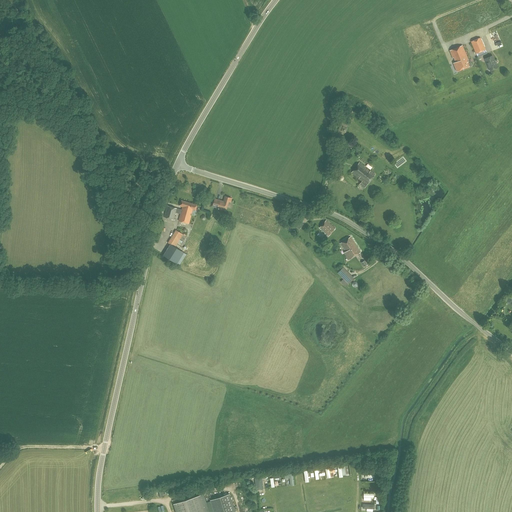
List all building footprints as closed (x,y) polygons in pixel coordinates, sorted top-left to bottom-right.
[(444,37),(459,33),(453,14),(438,19),(444,37)] [(476,53),(478,57),(487,53),(480,37),(471,41),(476,53)] [(462,45),(450,50),(453,58),(453,57),(455,62),(453,63),(457,71),(472,65),(470,61),(469,61),(462,45)] [(453,69),(448,54),(426,61),(431,76),(453,69)] [(490,70),(492,74),(494,73),(494,71),(494,69),(498,67),(492,55),(485,58),(490,70)] [(397,79),(404,77),(401,70),(395,72),(397,79)] [(337,132),(344,135),(348,125),(342,122),(337,132)] [(336,158),(344,159),(346,145),(338,144),(336,158)] [(360,184),(365,188),(367,185),(375,174),(370,170),(370,171),(366,168),(359,162),(352,172),(359,178),(362,181),(360,184)] [(222,208),(226,209),(229,201),(231,202),(232,198),(226,196),(224,201),(217,199),(216,201),(214,200),(213,205),(216,206),(215,207),(218,208),(219,208),(222,209),(222,208)] [(179,221),(189,224),(193,210),(196,210),(197,205),(181,200),(180,206),(183,207),(182,210),(167,205),(164,217),(174,220),(176,212),(181,214),(179,221)] [(320,228),(329,236),(335,228),(326,220),(320,228)] [(299,221),(295,226),(299,229),(303,224),(299,221)] [(163,255),(177,264),(184,253),(175,247),(183,235),(176,230),(168,242),(171,244),(163,255)] [(344,252),(349,260),(361,252),(351,236),(340,243),(345,251),(344,252)] [(338,273),(348,284),(354,278),(343,267),(338,273)] [(286,478),(291,478),(291,484),(295,484),(294,472),(285,473),(286,478)] [(173,503),(176,511),(235,511),(229,493),(210,499),(211,500),(206,502),(203,493),(173,503)]
